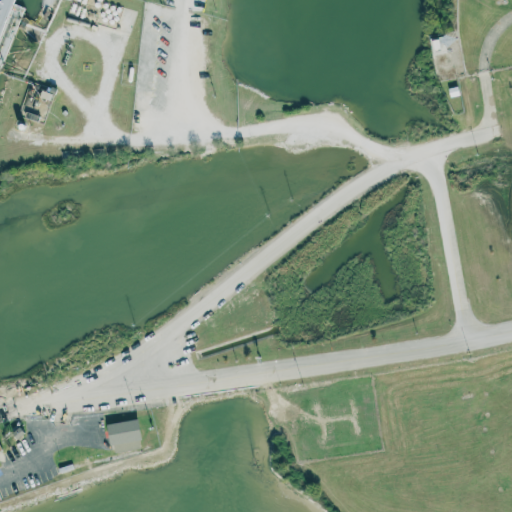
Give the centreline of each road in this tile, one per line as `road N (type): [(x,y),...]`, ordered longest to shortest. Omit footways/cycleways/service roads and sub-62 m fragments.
road 1 (residential): [(511,138),(450,149),(387,178),(188,328),(55,407)]
road 2 (secondary): [(55,407),(511,328)]
road 3 (residential): [(429,159),(472,336)]
